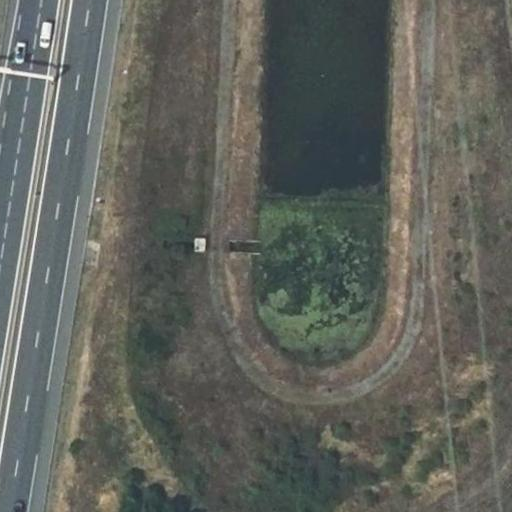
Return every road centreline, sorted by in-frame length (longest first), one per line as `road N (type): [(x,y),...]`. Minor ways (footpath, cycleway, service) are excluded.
road 1 (motorway): [(6,511),(83,0)]
road 2 (motorway): [(40,0),(0,264)]
